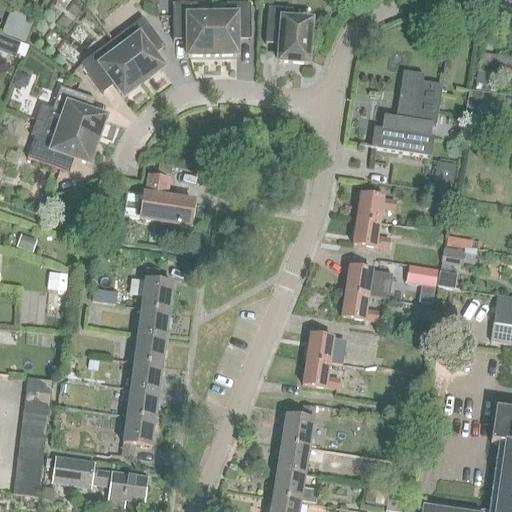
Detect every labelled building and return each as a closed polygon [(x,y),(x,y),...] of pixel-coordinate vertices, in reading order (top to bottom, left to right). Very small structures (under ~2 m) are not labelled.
[(226,17),(211,17),(211,57),(235,57),(235,41),(250,41),(250,4),(225,4),(226,17)] [(211,57),(211,17),(196,17),(196,5),(172,5),(172,41),(187,41),(187,57),(211,57)] [(267,9),(264,45),(279,46),(278,63),(306,65),(310,23),(291,22),(292,11),(267,9)] [(0,36),(22,45),(31,21),(8,12),(0,32),(0,36)] [(111,41),(142,83),(161,69),(152,57),(164,48),(142,18),(111,41)] [(111,41),(99,50),(79,65),(101,94),(113,85),(123,98),(142,83),(111,41)] [(19,47),(11,44),(5,57),(14,60),(19,47)] [(476,75),(511,81),(511,59),(479,54),(476,75)] [(423,77),(402,74),(394,120),(383,118),(383,120),(386,120),(384,131),(373,129),(369,150),(429,160),(433,139),(428,138),(430,127),(435,128),(441,88),(422,85),(423,77)] [(12,87),(25,91),(29,79),(16,75),(12,87)] [(41,107),(36,121),(58,129),(95,142),(103,119),(89,114),(94,100),(59,88),(51,111),(41,107)] [(34,136),(26,159),(68,174),(73,159),(87,165),(95,142),(58,129),(36,121),(31,135),(34,136)] [(471,141),(474,129),(465,127),(463,139),(471,141)] [(455,168),(436,165),(433,183),(429,183),(427,194),(448,197),(450,187),(452,187),(455,168)] [(207,181),(209,183),(209,184),(213,184),(216,181),(217,177),(214,174),(210,174),(207,177),(207,181)] [(154,223),(155,223),(153,235),(170,238),(172,226),(188,229),(192,204),(165,199),(168,181),(147,177),(144,197),(143,197),(140,220),(154,222),(154,223)] [(359,197),(355,223),(377,226),(379,212),(392,214),(394,203),(359,197)] [(377,226),(355,223),(351,246),(385,252),(387,242),(375,240),(377,226)] [(21,236),(16,249),(32,255),(36,242),(21,236)] [(458,268),(460,256),(441,253),(439,265),(458,268)] [(408,268),(405,286),(434,291),(437,273),(408,268)] [(348,271),(344,295),(367,298),(388,302),(392,278),(348,271)] [(140,311),(169,315),(172,288),(155,285),(157,273),(147,272),(146,284),(144,284),(140,311)] [(439,275),(436,289),(454,292),(456,278),(439,275)] [(93,293),(91,304),(115,308),(117,297),(93,293)] [(367,298),(344,295),(340,320),(374,325),(376,315),(364,313),(367,298)] [(490,347),(511,350),(511,303),(496,301),(490,347)] [(428,324),(430,310),(415,307),(412,321),(428,324)] [(140,311),(137,338),(165,342),(169,315),(140,311)] [(137,338),(133,365),(161,369),(165,342),(137,338)] [(309,338),(305,363),(328,366),(340,368),(344,344),(309,338)] [(402,367),(406,348),(385,343),(381,362),(402,367)] [(98,371),(98,364),(88,362),(87,370),(98,371)] [(328,366),(305,363),(302,387),(336,393),(337,382),(326,381),(328,366)] [(133,365),(129,392),(157,395),(161,369),(133,365)] [(24,382),(23,393),(47,395),(48,385),(24,382)] [(129,392),(125,419),(153,422),(157,395),(129,392)] [(47,395),(23,393),(22,403),(46,406),(47,395)] [(22,403),(20,415),(45,417),(46,406),(22,403)] [(285,419),(280,448),(308,452),(309,451),(313,425),(311,424),(313,412),(302,410),(300,422),(285,419)] [(511,511),(511,416),(494,414),(489,447),(503,449),(493,511),(421,511),(420,511),(511,511)] [(43,430),(45,417),(20,415),(19,427),(43,430)] [(149,450),(153,422),(125,419),(120,459),(131,460),(133,448),(149,450)] [(19,427),(18,438),(42,441),(43,430),(19,427)] [(18,438),(16,451),(40,453),(42,441),(18,438)] [(308,452),(280,448),(276,475),(304,479),(306,464),(322,466),(324,453),(309,451),(308,452)] [(16,451),(15,461),(39,464),(40,453),(16,451)] [(15,461),(13,473),(38,476),(39,464),(15,461)] [(145,481),(110,476),(91,474),(92,467),(53,462),(50,486),(88,491),(89,487),(108,489),(106,509),(121,511),(122,502),(141,505),(145,481)] [(411,468),(400,466),(399,471),(392,469),(389,490),(406,493),(411,468)] [(13,473),(12,485),(36,488),(38,476),(13,473)] [(317,495),(302,492),(304,479),(276,475),(271,502),(299,506),(300,505),(315,508),(317,495)] [(36,488),(12,485),(11,496),(35,499),(36,488)] [(390,494),(387,511),(400,511),(403,496),(390,494)] [(298,511),(299,506),(271,502),(269,511),(298,511)]
